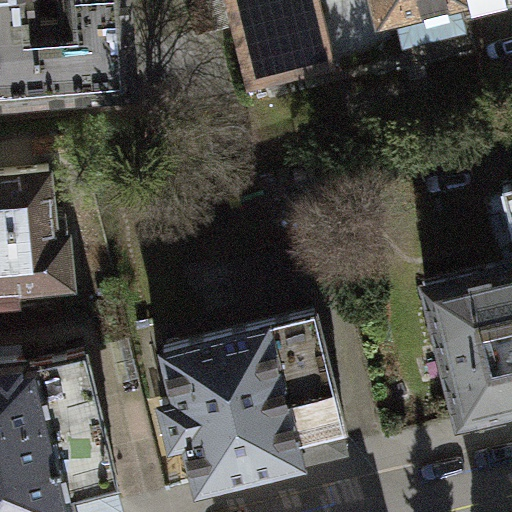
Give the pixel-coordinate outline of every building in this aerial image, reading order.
[(31,0),(0,0),(0,94),(134,85),(127,0),(64,0),(66,17),(33,19),(31,0)] [(231,19),(226,0),(191,0),(199,27),(231,19)] [(396,44),(387,7),(414,0),(462,0),(464,5),(483,0),(226,0),(231,19),(248,82),(396,44)] [(0,293),(18,292),(17,278),(70,273),(66,226),(53,227),(47,163),(0,166),(0,293)] [(511,400),(511,177),(494,182),(511,249),(511,252),(415,278),(451,416),(511,400)] [(307,306),(161,340),(173,390),(157,393),(170,446),(182,443),(190,478),(340,443),(307,306)] [(76,343),(0,356),(0,511),(42,511),(111,494),(76,343)]
